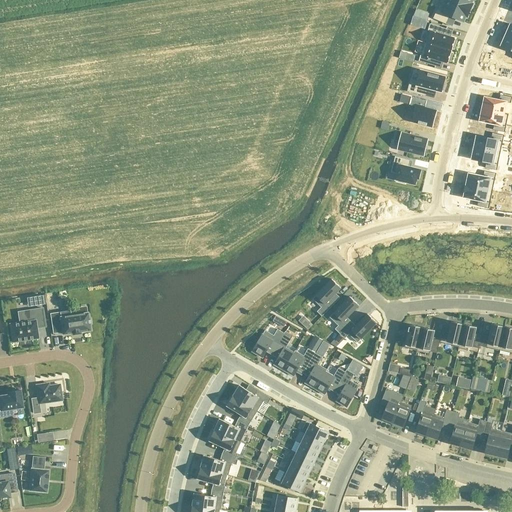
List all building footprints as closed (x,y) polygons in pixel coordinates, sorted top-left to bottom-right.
[(433,19),(446,25),(449,17),(456,19),(463,23),(465,17),(467,18),(470,11),(443,0),(442,0),(438,11),(437,10),(433,19)] [(445,0),(443,0),(470,11),(473,5),(471,4),(472,0),(446,0),(447,1),(445,0)] [(455,39),(451,38),(445,36),(446,30),(430,25),(427,32),(429,32),(426,44),(451,52),(452,50),(454,50),(456,42),(454,41),(455,39)] [(511,38),(506,36),(501,47),(511,51),(511,57),(511,58),(511,38)] [(437,61),(443,63),(447,64),(448,62),(450,63),(453,54),(451,54),(451,52),(426,44),(422,56),(420,55),(418,62),(435,67),(437,61)] [(399,59),(413,63),(414,57),(400,53),(399,59)] [(407,92),(425,97),(427,89),(436,92),(441,93),(441,91),(443,92),(445,85),(443,85),(445,78),(420,71),(417,83),(410,81),(407,92)] [(485,99),(482,110),(508,116),(508,115),(503,114),(506,103),(510,104),(511,98),(500,96),(499,102),(485,99)] [(411,98),(409,106),(415,107),(411,122),(431,128),(436,112),(424,109),(426,102),(411,98)] [(482,110),(480,122),(494,125),(493,131),(504,133),(508,116),(482,110)] [(477,137),(474,148),(500,154),(504,136),(492,134),(491,140),(477,137)] [(398,150),(423,156),(427,141),(401,135),(398,150)] [(474,148),(472,160),(486,163),(485,169),(496,171),(500,154),(474,148)] [(420,171),(410,169),(408,168),(409,161),(395,157),(391,174),(397,175),(395,181),(397,181),(397,183),(405,185),(405,183),(415,185),(416,179),(418,180),(420,171)] [(469,175),(466,187),(492,192),(496,174),(484,172),(483,178),(469,175)] [(466,187),(464,198),(478,201),(477,207),(488,210),(492,192),(466,187)] [(317,313),(322,317),(333,305),(329,301),(340,289),(331,280),(312,300),(321,308),(317,313)] [(32,307),(44,305),(43,297),(31,299),(32,307)] [(334,330),(339,335),(351,323),(347,318),(358,307),(349,298),(329,318),(338,327),(334,330)] [(13,343),(37,339),(37,340),(38,340),(38,339),(36,329),(45,328),(42,310),(29,312),(31,322),(10,325),(9,325),(9,326),(12,343),(12,344),(13,343)] [(70,311),(50,314),(53,335),(63,333),(63,335),(73,334),(73,336),(81,335),(80,333),(90,331),(88,314),(71,317),(70,311)] [(355,327),(351,323),(339,335),(344,340),(348,335),(357,344),(376,324),(367,315),(355,327)] [(308,322),(303,327),(308,331),(312,326),(308,322)] [(442,331),(439,343),(439,344),(458,348),(464,325),(451,322),(449,330),(447,332),(442,331)] [(417,351),(422,328),(409,325),(409,326),(404,348),(416,351),(417,351)] [(476,338),(475,336),(476,328),(464,325),(458,348),(458,349),(478,354),(479,347),(481,339),(476,338)] [(482,333),(481,339),(479,347),(499,351),(504,327),(492,325),(490,333),(488,334),(482,333)] [(511,329),(504,327),(499,351),(511,354),(511,329)] [(436,354),(439,344),(439,343),(434,341),(433,339),(435,331),(422,328),(417,351),(416,351),(416,352),(429,355),(430,353),(436,354)] [(265,331),(252,353),(262,359),(266,353),(272,356),(285,332),(284,334),(277,330),(273,336),(265,331)] [(285,332),(272,356),(278,360),(274,366),(283,372),(295,352),(293,354),(285,349),(293,337),(285,332)] [(336,338),(330,344),(336,348),(341,343),(336,338)] [(311,344),(308,349),(315,353),(318,348),(311,344)] [(308,350),(303,357),(295,352),(283,372),(293,377),(297,371),(303,374),(315,354),(308,350)] [(406,364),(408,353),(395,350),(393,361),(406,364)] [(318,365),(322,358),(315,354),(303,374),(309,378),(305,384),(315,390),(326,370),(318,365)] [(328,389),(334,393),(346,371),(345,373),(338,369),(333,377),(325,373),(327,370),(326,370),(315,390),(324,395),(328,389)] [(412,372),(400,369),(399,375),(411,378),(412,372)] [(354,375),(346,371),(334,393),(340,396),(336,403),(346,408),(359,387),(350,382),(354,375)] [(62,401),(59,386),(45,388),(44,385),(36,386),(38,399),(32,400),(34,415),(40,414),(39,405),(62,401)] [(239,387),(233,397),(257,412),(263,402),(267,405),(271,399),(257,390),(253,395),(246,391),(239,387)] [(386,389),(381,401),(388,404),(382,419),(392,424),(401,403),(404,396),(386,389)] [(0,402),(0,418),(12,416),(11,410),(23,408),(21,392),(8,393),(8,396),(0,397),(1,403),(0,402)] [(233,397),(226,407),(241,416),(237,421),(248,427),(257,412),(233,397)] [(416,412),(415,415),(421,417),(420,421),(416,433),(426,436),(434,415),(435,410),(425,407),(426,404),(420,402),(418,406),(416,412)] [(401,403),(392,424),(403,428),(411,407),(401,403)] [(292,409),(289,415),(295,418),(298,419),(301,413),(292,409)] [(434,415),(426,436),(437,440),(440,431),(442,424),(449,426),(453,413),(446,411),(444,418),(434,415)] [(453,413),(449,426),(455,428),(453,434),(450,444),(461,447),(468,423),(468,421),(458,418),(459,415),(453,413)] [(217,422),(213,429),(215,430),(214,431),(240,443),(248,427),(237,421),(234,427),(219,420),(218,422),(217,422)] [(468,423),(461,447),(472,450),(476,434),(482,436),(483,434),(486,422),(479,421),(478,426),(468,423)] [(306,422),(301,433),(324,444),(328,433),(323,431),(316,427),(315,427),(306,422)] [(486,422),(483,434),(489,436),(485,454),(496,456),(501,432),(491,430),(492,424),(487,423),(486,422)] [(214,431),(209,442),(224,449),(222,455),(235,460),(238,455),(235,454),(240,443),(214,431)] [(501,432),(496,456),(507,459),(511,441),(511,434),(501,432)] [(305,435),(300,444),(319,453),(324,444),(301,433),(305,435)] [(292,452),(314,463),(319,453),(300,444),(296,454),(292,452)] [(292,452),(287,462),(310,473),(314,463),(292,452)] [(204,457),(200,468),(228,476),(231,465),(236,466),(237,461),(235,460),(222,455),(220,461),(204,457)] [(43,470),(44,458),(32,457),(29,491),(46,492),(48,470),(43,470)] [(287,462),(282,472),(305,482),(310,473),(287,462)] [(200,468),(197,480),(213,484),(211,491),(223,493),(225,487),(224,487),(227,476),(228,477),(228,476),(200,468)] [(284,473),(279,483),(300,493),(305,482),(282,472),(284,473)] [(263,474),(260,482),(265,483),(268,477),(263,474)] [(9,491),(16,490),(14,475),(6,476),(7,483),(0,483),(0,501),(0,500),(0,499),(0,500),(10,498),(9,491)] [(455,482),(446,479),(444,485),(454,487),(455,482)] [(194,495),(192,507),(221,511),(223,493),(211,491),(210,497),(194,495)] [(278,496),(276,507),(296,511),(298,500),(278,496)]
